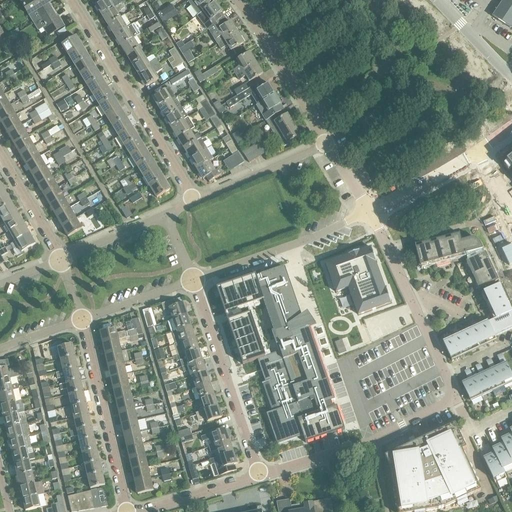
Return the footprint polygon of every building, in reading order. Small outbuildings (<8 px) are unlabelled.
[(48,0),(26,0),(21,4),(29,16),(29,17),(36,13),(40,20),(48,15),(43,7),(48,4),(50,2),(48,0)] [(108,0),(102,0),(95,5),(101,15),(121,3),(119,0),(114,0),(110,3),(108,0)] [(187,0),(187,1),(198,15),(215,2),(212,0),(187,0)] [(511,0),(502,0),(492,16),(511,30),(511,0)] [(220,13),(222,12),(215,2),(198,15),(196,16),(208,31),(211,29),(224,19),(220,13)] [(124,8),(121,3),(101,15),(108,26),(120,18),(117,13),(124,8)] [(40,20),(33,24),(38,31),(43,28),(43,29),(48,36),(55,32),(58,37),(66,31),(67,31),(60,19),(58,20),(48,4),(43,7),(48,15),(40,20)] [(157,14),(160,19),(175,9),(172,4),(157,14)] [(143,11),(146,16),(151,13),(149,8),(143,11)] [(174,17),(178,15),(175,9),(160,19),(163,24),(174,17)] [(108,26),(114,36),(131,26),(124,15),(120,18),(108,26)] [(228,24),(224,19),(211,29),(213,33),(216,38),(214,39),(217,45),(237,33),(230,22),(228,24)] [(160,27),(158,23),(149,28),(152,32),(160,27)] [(133,39),(140,34),(137,29),(134,24),(131,26),(114,36),(117,41),(116,42),(119,45),(120,45),(120,46),(132,38),(133,39)] [(156,31),(159,36),(164,33),(161,28),(156,31)] [(17,30),(10,34),(17,45),(24,41),(17,30)] [(167,38),(164,33),(159,36),(162,41),(167,38)] [(185,43),(194,38),(191,33),(182,38),(185,43)] [(243,43),(237,33),(217,45),(220,50),(227,46),(230,51),(243,43)] [(61,44),(68,55),(81,46),(75,36),(61,44)] [(139,49),(133,39),(132,38),(120,46),(126,56),(139,49)] [(184,46),(184,45),(181,41),(176,44),(179,49),(184,46)] [(184,45),(184,46),(179,49),(182,54),(188,50),(194,47),(193,45),(190,41),(184,45)] [(15,48),(8,44),(3,53),(10,57),(15,48)] [(81,46),(68,55),(74,65),(87,56),(81,46)] [(168,52),(171,57),(177,53),(174,48),(168,52)] [(133,67),(145,59),(139,49),(126,56),(133,67)] [(194,59),(188,50),(182,54),(187,63),(194,59)] [(183,63),(177,53),(171,57),(174,61),(170,64),(173,69),(183,63)] [(232,71),(236,76),(256,64),(249,53),(236,61),(239,66),(232,71)] [(41,66),(43,70),(51,65),(58,61),(55,56),(48,60),(49,61),(41,66)] [(74,65),(80,75),(94,66),(87,56),(74,65)] [(148,64),(145,59),(133,67),(139,77),(159,64),(156,59),(148,64)] [(58,61),(51,65),(55,70),(61,66),(58,61)] [(154,74),(162,69),(159,64),(139,77),(145,87),(158,80),(154,74)] [(249,82),(262,74),(256,64),(236,76),(239,81),(246,77),(249,82)] [(94,66),(80,75),(86,85),(100,77),(94,66)] [(215,67),(202,75),(197,78),(200,83),(218,72),(215,67)] [(11,70),(5,74),(7,78),(14,74),(11,70)] [(187,70),(169,82),(172,85),(186,76),(188,81),(192,78),(187,70)] [(194,74),(197,78),(202,75),(199,70),(194,74)] [(14,74),(7,78),(10,84),(17,80),(14,74)] [(61,78),(65,84),(71,81),(67,75),(61,78)] [(86,85),(92,95),(106,87),(100,77),(86,85)] [(188,83),(191,88),(196,85),(193,80),(188,83)] [(75,88),(71,81),(65,84),(69,91),(75,88)] [(237,96),(226,103),(229,108),(251,95),(258,105),(261,103),(275,95),(268,84),(265,86),(261,81),(248,89),(237,96)] [(245,84),(234,91),(237,96),(248,89),(245,84)] [(106,87),(92,95),(99,105),(113,97),(106,87)] [(169,87),(151,98),(158,108),(170,101),(175,98),(169,87)] [(41,93),(39,89),(27,96),(26,95),(20,99),(22,104),(29,100),(41,93)] [(17,94),(20,99),(26,95),(24,90),(17,94)] [(3,94),(0,95),(0,109),(9,104),(3,94)] [(79,95),(74,98),(78,105),(83,102),(79,95)] [(197,99),(200,103),(203,108),(209,105),(206,100),(202,95),(198,98),(197,99)] [(258,105),(256,106),(265,122),(281,112),(278,107),(282,105),(275,95),(261,103),(258,105)] [(99,105),(105,115),(119,107),(113,97),(99,105)] [(181,108),(175,98),(170,101),(158,108),(164,118),(181,108)] [(61,102),(56,105),(60,112),(66,109),(61,102)] [(87,108),(83,102),(78,105),(74,107),(77,112),(81,110),(82,111),(87,108)] [(29,115),(31,118),(31,119),(48,109),(45,103),(34,109),(35,111),(29,115)] [(9,104),(0,109),(0,120),(1,123),(15,115),(9,104)] [(203,108),(206,113),(210,119),(215,115),(209,105),(203,108)] [(221,106),(217,108),(220,114),(225,111),(222,105),(221,106)] [(119,107),(105,115),(111,126),(125,117),(119,107)] [(188,118),(181,108),(164,118),(171,129),(188,118)] [(48,109),(31,119),(33,121),(35,125),(48,117),(52,115),(48,109)] [(266,122),(275,137),(281,147),(283,146),(284,147),(288,144),(287,143),(300,135),(294,125),(287,114),(277,121),(275,117),(266,122)] [(15,115),(1,123),(7,133),(21,125),(15,115)] [(87,127),(90,125),(96,122),(92,115),(86,119),(87,120),(84,122),(87,127)] [(111,126),(118,136),(131,127),(125,117),(111,126)] [(171,129),(177,139),(189,131),(194,128),(188,118),(171,129)] [(100,128),(96,122),(90,125),(95,132),(100,128)] [(21,125),(7,133),(13,144),(27,135),(24,131),(21,125)] [(224,130),(221,125),(216,129),(219,134),(224,130)] [(57,126),(40,135),(43,140),(50,136),(59,131),(57,126)] [(131,127),(118,136),(124,146),(138,137),(131,127)] [(189,131),(177,139),(183,149),(200,138),(198,134),(193,137),(189,131)] [(232,135),(235,140),(240,136),(237,131),(232,135)] [(27,135),(13,144),(19,154),(33,146),(30,142),(27,135)] [(43,140),(46,145),(53,142),(53,141),(50,136),(43,140)] [(99,139),(103,145),(108,142),(104,136),(99,139)] [(243,141),(240,136),(235,140),(238,145),(243,141)] [(124,146),(130,156),(144,148),(138,137),(124,146)] [(207,148),(200,138),(183,149),(189,159),(207,148)] [(226,144),(228,149),(234,146),(231,141),(226,144)] [(108,142),(103,145),(107,152),(112,149),(108,142)] [(259,146),(258,144),(252,147),(259,157),(264,154),(262,152),(267,149),(263,144),(259,146)] [(33,146),(19,154),(25,164),(39,156),(36,151),(33,146)] [(59,152),(53,156),(56,161),(62,157),(71,152),(68,146),(59,151),(59,152)] [(237,151),(234,146),(228,149),(231,154),(237,151)] [(252,147),(248,150),(254,160),(259,157),(252,147)] [(130,156),(133,161),(136,166),(150,157),(144,148),(130,156)] [(196,169),(208,162),(213,159),(207,148),(189,159),(196,169)] [(243,153),(249,163),(254,160),(248,150),(243,153)] [(238,153),(232,156),(239,166),(244,163),(238,153)] [(39,156),(25,164),(31,174),(45,166),(39,156)] [(121,162),(117,156),(112,159),(116,165),(121,162)] [(232,156),(228,159),(234,169),(239,166),(232,156)] [(62,157),(56,161),(59,166),(65,162),(62,157)] [(156,168),(150,157),(136,166),(142,176),(156,168)] [(229,173),(234,169),(228,159),(222,162),(229,173)] [(120,172),(125,169),(121,162),(116,165),(120,172)] [(218,170),(214,172),(208,162),(196,169),(202,180),(206,178),(209,182),(221,175),(218,170)] [(45,166),(31,174),(37,185),(51,177),(45,166)] [(142,176),(149,187),(163,178),(156,168),(142,176)] [(65,176),(68,183),(75,179),(71,172),(65,176)] [(84,174),(75,179),(68,183),(70,187),(77,183),(78,185),(87,180),(84,174)] [(51,177),(37,185),(43,195),(57,187),(51,177)] [(130,177),(125,180),(128,186),(133,183),(130,177)] [(170,189),(163,178),(149,187),(156,198),(170,189)] [(137,189),(133,183),(128,186),(132,192),(137,189)] [(57,187),(43,195),(49,205),(62,197),(57,187)] [(5,192),(0,195),(0,208),(10,202),(5,192)] [(139,192),(129,199),(132,204),(142,198),(139,192)] [(77,197),(79,202),(86,198),(83,193),(77,197)] [(62,197),(49,205),(55,216),(69,208),(62,197)] [(86,198),(79,202),(82,207),(89,203),(86,198)] [(106,211),(111,209),(107,201),(101,204),(106,211)] [(10,202),(0,208),(0,216),(2,221),(16,213),(10,202)] [(93,209),(92,208),(85,212),(88,217),(100,211),(98,206),(93,209)] [(126,219),(132,216),(126,206),(121,209),(126,219)] [(69,208),(55,216),(61,226),(75,218),(69,208)] [(16,213),(2,221),(9,231),(23,223),(16,213)] [(75,218),(61,226),(67,237),(81,229),(75,218)] [(23,223),(9,231),(15,242),(29,234),(23,223)] [(15,242),(10,244),(13,250),(18,247),(21,252),(35,244),(29,234),(15,242)] [(483,249),(479,243),(474,237),(461,241),(459,234),(450,236),(451,239),(445,241),(444,238),(435,240),(436,243),(430,245),(429,242),(420,244),(421,247),(415,248),(415,245),(414,246),(415,248),(419,265),(420,266),(453,258),(465,255),(466,261),(465,261),(479,290),(498,281),(485,252),(483,253),(483,250),(484,250),(483,249)] [(348,256),(325,264),(336,292),(348,288),(358,315),(391,303),(386,288),(385,288),(375,263),(376,262),(371,248),(359,252),(359,251),(348,255),(348,256)] [(267,273),(256,277),(275,332),(273,333),(277,345),(280,352),(259,359),(266,382),(262,384),(262,385),(263,384),(273,414),(267,416),(277,445),(303,436),(305,443),(345,430),(337,406),(333,407),(331,402),(335,400),(333,397),(309,328),(310,328),(309,326),(305,327),(300,319),(302,318),(285,269),(285,268),(284,268),(283,267),(282,267),(267,273)] [(218,287),(216,288),(225,315),(226,317),(242,365),(259,359),(280,352),(277,345),(273,333),(275,332),(256,277),(255,275),(231,283),(224,286),(218,287)] [(481,293),(485,301),(505,292),(502,284),(481,293)] [(505,292),(485,301),(488,309),(509,299),(505,292)] [(341,298),(344,307),(353,303),(349,295),(341,298)] [(488,309),(492,317),(510,309),(511,307),(511,305),(509,299),(488,309)] [(168,309),(172,319),(186,315),(183,304),(176,306),(174,300),(161,304),(163,310),(168,309)] [(148,309),(142,311),(144,317),(148,328),(152,327),(153,326),(156,325),(151,308),(148,309)] [(493,320),(487,322),(484,324),(492,342),(496,340),(494,337),(511,328),(511,312),(510,309),(492,317),(493,320)] [(190,326),(186,315),(172,319),(176,331),(190,326)] [(128,331),(130,337),(137,335),(142,334),(138,319),(131,320),(134,330),(128,331)] [(483,321),(474,325),(484,346),(492,342),(484,324),(483,321)] [(484,346),(474,325),(466,329),(476,349),(484,346)] [(190,326),(176,331),(171,333),(175,344),(194,338),(190,326)] [(152,327),(148,328),(151,340),(156,338),(152,327)] [(115,328),(99,332),(102,343),(118,340),(126,338),(124,332),(116,333),(115,328)] [(466,329),(458,332),(468,353),(476,349),(466,329)] [(458,332),(450,336),(460,357),(468,353),(458,332)] [(451,361),(460,357),(450,336),(441,340),(451,361)] [(198,349),(194,338),(175,344),(174,344),(178,356),(198,349)] [(118,340),(102,343),(105,355),(120,351),(118,340)] [(52,356),(58,354),(59,360),(74,356),(71,345),(57,348),(50,350),(52,356)] [(33,351),(36,365),(43,364),(39,349),(33,351)] [(162,349),(154,351),(157,361),(165,358),(162,349)] [(181,368),(202,361),(198,349),(178,356),(175,357),(177,362),(179,360),(182,367),(181,367),(181,368)] [(120,351),(105,355),(107,367),(123,363),(120,351)] [(77,368),(74,356),(59,360),(62,371),(77,368)] [(0,362),(0,381),(15,378),(15,377),(19,376),(17,368),(9,370),(9,372),(8,373),(7,369),(6,367),(5,361),(1,362),(0,362)] [(157,363),(161,375),(166,373),(162,361),(157,363)] [(206,372),(202,361),(181,368),(183,373),(189,371),(191,377),(206,372)] [(26,375),(32,374),(32,373),(29,362),(23,363),(26,375)] [(123,363),(107,367),(110,378),(126,375),(123,363)] [(511,375),(506,363),(495,368),(503,386),(511,382),(511,375)] [(46,375),(43,364),(36,365),(38,372),(39,377),(46,375)] [(63,377),(65,383),(80,380),(77,368),(62,371),(56,373),(57,379),(63,377)] [(495,368),(484,373),(492,391),(503,386),(495,368)] [(195,389),(210,384),(206,372),(191,377),(195,389)] [(484,373),(473,378),(481,396),(492,391),(484,373)] [(35,385),(32,374),(26,375),(27,378),(28,378),(28,379),(30,387),(35,385)] [(126,375),(110,378),(113,390),(129,386),(126,375)] [(0,394),(18,390),(17,384),(15,378),(0,381),(0,394)] [(462,383),(470,401),(481,396),(473,378),(462,383)] [(61,390),(66,389),(68,395),(82,391),(80,380),(65,383),(65,384),(59,385),(61,390)] [(214,395),(210,384),(195,389),(199,400),(214,395)] [(129,386),(113,390),(116,401),(131,398),(129,386)] [(51,399),(49,387),(42,389),(44,400),(51,399)] [(0,406),(15,403),(15,402),(21,401),(18,390),(0,394),(0,406)] [(68,395),(70,407),(85,403),(82,391),(68,395)] [(199,400),(203,411),(203,412),(217,407),(214,395),(199,400)] [(32,399),(33,403),(34,403),(35,410),(40,408),(38,397),(32,399)] [(131,398),(116,401),(118,413),(134,409),(141,407),(140,402),(133,404),(131,398)] [(47,412),(54,411),(51,399),(44,400),(47,412)] [(16,408),(15,403),(0,406),(3,418),(18,414),(24,413),(22,407),(16,408)] [(85,403),(70,407),(73,418),(88,414),(85,403)] [(207,423),(221,418),(217,407),(203,412),(203,411),(195,413),(198,421),(205,419),(207,423)] [(134,409),(118,413),(121,425),(137,421),(134,409)] [(57,422),(54,411),(47,412),(50,424),(57,422)] [(3,418),(6,430),(27,424),(26,419),(20,421),(18,414),(3,418)] [(75,424),(76,430),(91,426),(88,414),(73,418),(66,420),(68,426),(75,424)] [(137,421),(121,425),(124,436),(139,432),(137,421)] [(27,424),(6,430),(9,441),(28,436),(30,436),(27,424)] [(466,448),(455,424),(389,456),(397,511),(420,511),(440,509),(473,494),(481,490),(462,450),(466,448)] [(71,437),(77,436),(79,441),(93,438),(91,426),(76,430),(69,432),(71,437)] [(178,432),(180,438),(191,435),(189,429),(178,432)] [(205,436),(201,437),(202,442),(206,441),(209,448),(229,442),(229,440),(228,435),(227,435),(225,429),(210,434),(205,436)] [(139,432),(124,436),(126,448),(142,444),(139,432)] [(62,445),(60,434),(53,435),(55,447),(62,445)] [(511,434),(501,439),(503,443),(511,462),(511,434)] [(193,440),(191,435),(180,438),(181,444),(193,440)] [(9,441),(11,453),(26,449),(31,448),(28,436),(9,441)] [(96,449),(93,438),(79,441),(81,453),(96,449)] [(229,442),(209,448),(210,452),(216,450),(218,457),(233,453),(229,442)] [(492,449),(494,453),(504,474),(511,469),(511,462),(503,443),(492,449)] [(142,444),(126,448),(129,459),(145,456),(142,444)] [(26,449),(11,453),(14,465),(29,461),(29,460),(35,459),(33,453),(32,453),(28,454),(26,449)] [(96,449),(81,453),(84,465),(99,461),(96,449)] [(218,457),(209,460),(211,466),(214,465),(218,478),(233,472),(231,466),(234,465),(237,464),(233,453),(218,457)] [(495,483),(506,478),(504,474),(494,453),(483,458),(495,483)] [(145,456),(129,459),(132,471),(148,467),(145,456)] [(14,465),(17,476),(32,473),(32,472),(35,471),(34,467),(31,468),(29,461),(14,465)] [(84,465),(87,477),(102,473),(99,461),(84,465)] [(193,465),(188,467),(192,480),(198,478),(194,465),(193,465)] [(148,467),(132,471),(135,483),(150,479),(148,467)] [(17,476),(20,487),(35,484),(35,483),(32,473),(17,476)] [(105,485),(102,473),(87,477),(90,489),(105,485)] [(150,479),(135,483),(137,495),(153,491),(150,479)] [(44,494),(41,482),(35,483),(35,484),(20,487),(23,499),(38,496),(43,495),(44,494)] [(95,509),(101,508),(96,489),(91,491),(95,509)] [(104,491),(99,489),(96,489),(101,508),(107,507),(104,491)] [(85,492),(89,510),(95,509),(91,491),(85,492)] [(83,511),(89,510),(85,492),(79,494),(83,511)] [(79,494),(73,495),(76,511),(77,511),(83,511),(79,494)] [(56,496),(57,503),(59,511),(64,511),(61,495),(56,496)] [(70,511),(76,511),(73,495),(67,496),(70,511)] [(26,511),(41,508),(38,496),(23,499),(26,511)] [(497,496),(488,500),(490,505),(499,501),(497,496)] [(311,503),(304,504),(305,511),(295,511),(291,511),(290,500),(282,501),(277,502),(278,511),(312,511),(312,509),(311,503)] [(331,511),(330,500),(311,503),(312,509),(312,511),(331,511)] [(51,505),(51,508),(52,508),(52,511),(59,511),(57,503),(51,505)] [(334,505),(335,511),(343,511),(342,503),(334,505)]
